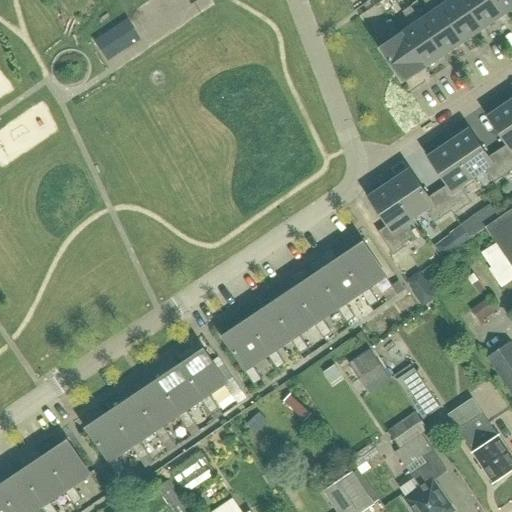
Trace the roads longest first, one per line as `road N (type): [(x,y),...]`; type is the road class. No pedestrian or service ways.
road 1 (residential): [(0,429),(339,195),(357,163)]
road 2 (residential): [(357,163),(395,153),(511,72)]
road 3 (residential): [(297,0),(357,163)]
